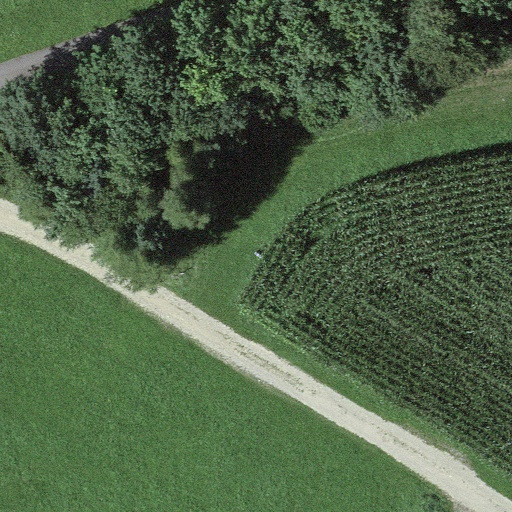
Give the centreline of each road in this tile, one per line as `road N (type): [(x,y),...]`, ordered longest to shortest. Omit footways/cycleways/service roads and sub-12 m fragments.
road 1 (track): [(0,217),(348,411),(507,511)]
road 2 (unclassified): [(0,79),(224,0)]
